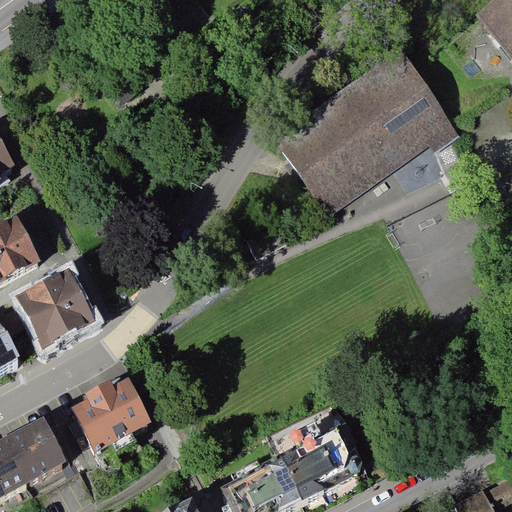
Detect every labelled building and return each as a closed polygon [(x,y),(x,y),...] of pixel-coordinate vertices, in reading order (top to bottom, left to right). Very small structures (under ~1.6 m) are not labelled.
[(511,0),(496,0),(474,18),(511,62),(511,0)] [(387,58),(261,153),(318,228),(445,133),(387,58)] [(17,224),(0,232),(0,288),(39,268),(17,224)] [(69,276),(16,306),(45,357),(98,327),(69,276)] [(0,332),(0,379),(20,370),(0,332)] [(69,411),(94,456),(148,426),(124,381),(69,411)] [(0,505),(65,470),(41,426),(0,448),(0,505)] [(349,453),(336,427),(221,487),(234,511),(292,511),(355,480),(346,468),(349,453)] [(511,481),(454,510),(454,511),(494,511),(511,503),(511,481)]
